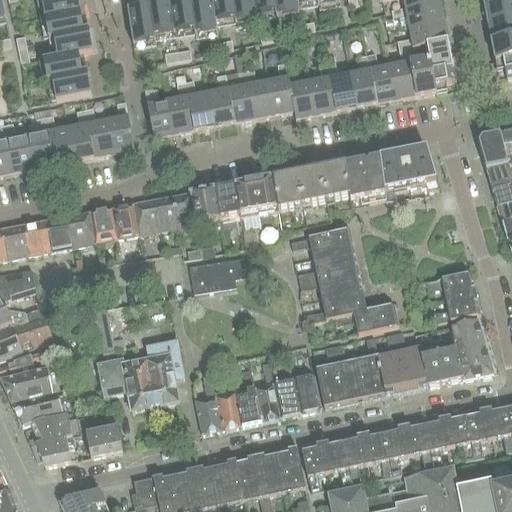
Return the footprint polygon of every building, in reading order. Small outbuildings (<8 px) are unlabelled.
[(79,10),(84,9),(81,0),(40,0),(45,22),(80,16),(79,10)] [(210,0),(210,1),(205,2),(204,0),(185,0),(133,8),(133,13),(128,14),(133,49),(155,46),(155,41),(194,35),(195,40),(217,36),(216,27),(234,24),(235,29),(258,25),(257,20),(275,18),(276,23),(299,19),(298,10),(317,6),(318,11),(340,8),(338,0),(210,0)] [(346,0),(349,11),(357,10),(355,0),(379,0),(381,5),(402,1),(402,0),(346,0)] [(401,68),(408,104),(437,98),(435,91),(456,87),(438,0),(402,0),(402,1),(405,12),(391,15),(392,23),(406,20),(411,44),(397,47),(401,68)] [(488,26),(511,20),(511,0),(484,6),(488,26)] [(80,16),(45,22),(49,44),(54,43),(57,61),(85,56),(86,58),(93,56),(85,20),(81,20),(80,16)] [(511,47),(511,20),(488,26),(493,51),(511,47)] [(302,38),(315,36),(313,27),(301,29),(302,38)] [(261,47),(274,45),(272,36),(260,38),(261,47)] [(16,43),(20,68),(29,67),(24,42),(16,43)] [(0,45),(0,54),(11,52),(9,43),(0,45)] [(220,56),(233,54),(231,45),(219,47),(220,56)] [(511,47),(493,51),(495,66),(503,65),(506,85),(511,83),(511,47)] [(165,59),(166,68),(191,64),(190,55),(165,59)] [(43,64),(47,86),(52,85),(56,106),(91,99),(88,83),(87,77),(84,63),(79,64),(79,59),(86,58),(85,56),(57,61),(43,64)] [(376,110),(388,108),(408,104),(401,68),(378,73),(375,59),(367,61),(376,110)] [(327,69),(336,118),(376,110),(367,61),(359,62),(362,76),(337,81),(335,67),(327,69)] [(275,122),(294,118),(295,118),(287,76),(285,69),(277,70),(280,84),(268,86),(275,122)] [(295,126),(322,120),(336,118),(327,69),(319,70),(321,84),(297,89),(295,75),(287,76),(295,118),(294,118),(295,126)] [(254,125),(275,122),(268,86),(256,89),(253,75),(245,76),(254,125)] [(235,129),(254,125),(245,76),(237,78),(240,92),(228,94),(235,129)] [(235,129),(228,94),(225,80),(209,83),(212,97),(207,98),(214,133),(235,129)] [(194,137),(214,133),(207,98),(196,100),(193,86),(185,88),(194,137)] [(174,141),(194,137),(185,88),(177,89),(179,103),(167,106),(174,141)] [(154,145),(174,141),(167,106),(156,108),(153,94),(145,96),(147,109),(154,145)] [(133,149),(125,108),(117,109),(119,123),(107,125),(114,161),(135,156),(133,149)] [(94,164),(114,161),(107,125),(95,128),(93,114),(84,115),(94,164)] [(74,168),(94,164),(84,115),(76,117),(79,131),(67,133),(74,168)] [(54,172),(74,168),(67,133),(55,135),(53,121),(44,123),(54,172)] [(34,176),(54,172),(44,123),(36,125),(39,139),(27,141),(34,176)] [(14,180),(34,176),(27,141),(15,143),(13,129),(4,131),(14,180)] [(0,182),(13,180),(14,180),(4,131),(0,131),(0,182)] [(511,136),(501,139),(506,160),(511,159),(511,163),(511,136)] [(511,163),(511,159),(506,160),(501,139),(482,142),(478,149),(486,175),(505,171),(511,169),(511,163)] [(421,154),(400,158),(404,181),(433,176),(428,158),(421,154)] [(394,204),(408,202),(404,181),(400,158),(380,162),(386,202),(394,201),(394,204)] [(350,202),(351,208),(386,202),(380,162),(345,169),(350,202)] [(278,214),(300,211),(350,202),(345,169),(272,183),(278,214)] [(511,169),(505,171),(486,175),(491,191),(511,186),(511,169)] [(426,197),(438,195),(433,176),(404,181),(408,202),(426,198),(426,197)] [(272,183),(235,190),(240,219),(278,213),(278,214),(272,183)] [(497,211),(508,209),(511,207),(511,186),(491,191),(497,211)] [(235,190),(215,194),(220,225),(221,225),(220,222),(240,219),(235,190)] [(197,229),(220,225),(215,194),(192,199),(197,229)] [(192,199),(172,202),(178,233),(179,233),(180,240),(197,237),(195,229),(197,229),(192,199)] [(172,202),(153,206),(159,237),(178,233),(172,202)] [(139,240),(159,237),(153,206),(134,210),(139,240)] [(497,213),(500,224),(501,225),(511,222),(511,207),(508,209),(509,211),(497,213)] [(134,210),(113,214),(118,244),(139,240),(134,210)] [(113,214),(97,217),(90,218),(96,248),(118,244),(113,214)] [(90,218),(72,222),(78,251),(96,248),(90,218)] [(78,251),(72,222),(46,227),(52,255),(78,251)] [(511,224),(502,227),(507,244),(509,244),(511,243),(511,224)] [(46,227),(24,231),(30,259),(52,255),(46,227)] [(24,231),(2,235),(7,263),(30,259),(24,231)] [(254,252),(250,232),(241,233),(245,253),(254,252)] [(292,255),(310,251),(313,263),(353,255),(349,234),(308,242),(308,243),(290,247),(292,255)] [(214,258),(212,249),(187,254),(188,262),(214,258)] [(163,250),(156,251),(156,255),(146,256),(147,263),(165,260),(163,250)] [(358,275),(353,255),(313,263),(316,276),(298,279),(299,287),(358,275)] [(107,268),(105,258),(98,259),(100,269),(107,268)] [(245,267),(244,267),(244,263),(190,271),(194,299),(237,292),(235,284),(247,282),(245,267)] [(0,308),(7,305),(37,295),(33,274),(3,279),(5,289),(0,289),(0,308)] [(362,296),(358,275),(299,287),(301,295),(319,292),(322,304),(362,296)] [(443,294),(445,305),(475,299),(471,277),(441,283),(441,285),(427,288),(429,297),(443,294)] [(367,317),(366,315),(362,296),(322,304),(324,316),(306,320),(308,328),(326,324),(326,325),(353,320),(367,317)] [(479,320),(475,299),(445,305),(448,315),(432,318),(434,328),(450,325),(450,326),(479,320)] [(0,337),(12,334),(26,329),(43,323),(42,322),(39,313),(22,320),(21,319),(10,324),(4,311),(9,309),(7,305),(0,308),(0,337)] [(358,339),(398,331),(394,309),(366,315),(367,317),(353,320),(358,339)] [(113,345),(106,316),(92,319),(99,352),(101,352),(103,359),(126,354),(123,343),(113,345)] [(26,329),(36,353),(53,346),(43,323),(26,329)] [(477,325),(429,336),(432,346),(451,343),(460,386),(463,385),(493,380),(477,325)] [(12,334),(22,358),(36,353),(26,329),(12,334)] [(427,393),(424,377),(418,347),(417,347),(415,339),(414,333),(405,335),(406,339),(402,340),(402,337),(395,339),(407,398),(427,393)] [(12,334),(0,337),(0,367),(5,366),(22,358),(12,334)] [(424,377),(427,393),(460,386),(451,343),(432,346),(429,336),(415,339),(417,347),(418,347),(424,377)] [(377,360),(386,402),(407,398),(395,339),(385,341),(388,358),(377,360)] [(366,406),(386,402),(377,360),(373,341),(354,345),(358,364),(357,364),(366,406)] [(123,364),(97,369),(104,404),(127,399),(130,419),(151,415),(151,417),(161,416),(161,413),(180,409),(176,385),(185,384),(177,345),(146,351),(148,363),(124,368),(123,364)] [(332,350),(345,411),(366,406),(357,364),(344,367),(340,348),(332,350)] [(324,415),(345,411),(332,350),(324,352),(328,370),(316,373),(324,415)] [(0,384),(1,387),(2,387),(30,379),(35,378),(30,362),(0,373),(0,384)] [(255,393),(262,427),(281,423),(274,389),(272,389),(268,372),(260,374),(264,391),(255,393)] [(234,389),(243,431),(262,427),(255,393),(251,376),(242,378),(246,395),(239,396),(238,388),(234,389)] [(2,387),(1,387),(13,414),(57,402),(53,403),(48,377),(36,379),(35,378),(30,379),(2,387)] [(321,415),(314,380),(294,385),(301,419),(321,415)] [(196,405),(203,436),(203,439),(223,435),(216,397),(214,398),(212,384),(203,386),(206,403),(196,405)] [(274,389),(281,423),(301,419),(294,385),(274,389)] [(216,397),(223,435),(243,431),(234,389),(227,391),(229,398),(220,400),(219,397),(216,397)] [(13,414),(22,434),(39,428),(46,425),(47,427),(68,424),(68,423),(64,424),(57,402),(13,414)] [(485,413),(491,444),(503,441),(506,456),(511,455),(511,439),(506,409),(485,413)] [(485,413),(470,416),(465,418),(474,463),(484,461),(481,446),(491,444),(485,413)] [(444,422),(451,452),(461,450),(465,465),(474,463),(465,418),(444,422)] [(93,421),(84,423),(85,431),(95,429),(93,421)] [(444,422),(433,424),(424,426),(430,456),(451,452),(444,422)] [(46,425),(39,428),(41,431),(25,439),(29,449),(33,447),(42,467),(45,473),(71,467),(68,453),(74,452),(73,444),(86,441),(86,439),(84,423),(69,426),(68,424),(47,427),(46,425)] [(403,430),(410,460),(430,456),(424,426),(403,430)] [(85,431),(87,439),(96,437),(95,429),(85,431)] [(403,430),(395,432),(383,434),(389,465),(410,460),(403,430)] [(122,456),(121,453),(117,433),(101,436),(106,459),(122,456)] [(362,439),(369,469),(389,465),(383,434),(362,439)] [(106,459),(101,436),(86,439),(86,441),(90,462),(106,459)] [(362,439),(358,440),(342,443),(348,473),(369,469),(362,439)] [(322,447),(328,477),(348,473),(342,443),(322,447)] [(316,479),(326,477),(328,477),(322,447),(301,451),(307,481),(308,481),(311,497),(319,496),(316,479)] [(273,458),(281,499),(305,494),(297,453),(273,458)] [(250,463),(258,504),(269,501),(281,499),(273,458),(250,463)] [(227,467),(235,508),(258,504),(250,463),(227,467)] [(204,472),(211,511),(217,511),(235,508),(227,467),(204,472)] [(180,477),(187,511),(211,511),(204,472),(180,477)] [(459,511),(456,493),(453,474),(405,483),(407,494),(364,503),(361,492),(328,499),(331,510),(318,511),(459,511)] [(157,482),(163,511),(187,511),(180,477),(157,482)] [(9,500),(0,479),(0,505),(10,502),(9,500)] [(131,499),(133,511),(149,511),(159,510),(159,511),(163,511),(157,482),(133,487),(136,499),(131,499)] [(494,511),(490,492),(488,487),(456,493),(459,511),(494,511)] [(511,511),(511,487),(490,492),(494,511),(511,511)] [(74,499),(79,511),(106,511),(99,494),(74,499)] [(61,511),(79,511),(74,499),(64,501),(60,507),(59,507),(61,511)] [(271,511),(269,501),(258,504),(259,511),(271,511)] [(0,511),(13,511),(10,502),(0,505),(0,511)]
